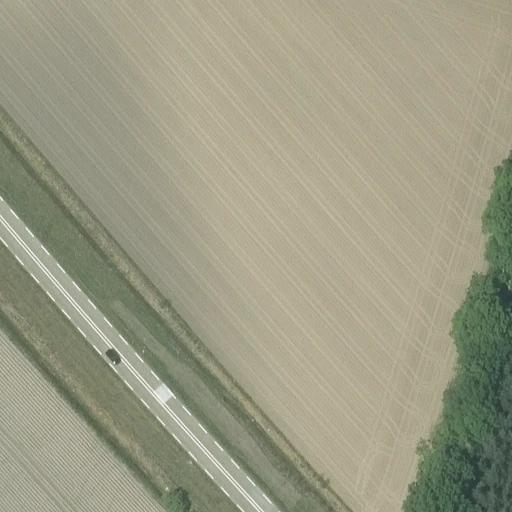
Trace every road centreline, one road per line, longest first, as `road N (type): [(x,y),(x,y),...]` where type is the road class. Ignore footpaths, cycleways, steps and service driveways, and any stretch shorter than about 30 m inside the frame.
road 1 (primary): [(258,511),(0,218)]
road 2 (track): [(511,321),(461,511)]
